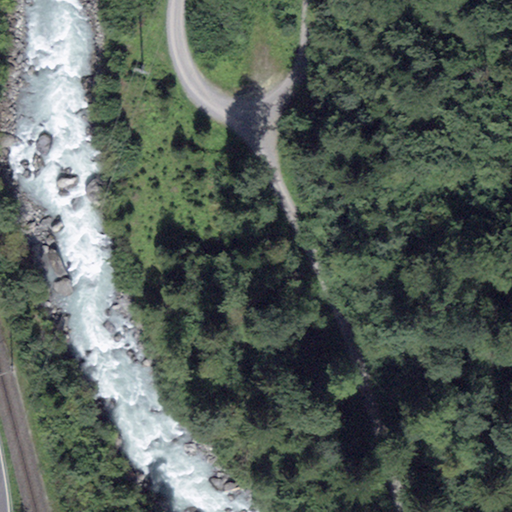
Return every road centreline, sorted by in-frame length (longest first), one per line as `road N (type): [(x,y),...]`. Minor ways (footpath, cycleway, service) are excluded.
road 1 (track): [(404,511),(258,121),(207,107),(187,79),(175,0)]
road 2 (track): [(304,0),(306,47),(287,88),(258,121)]
